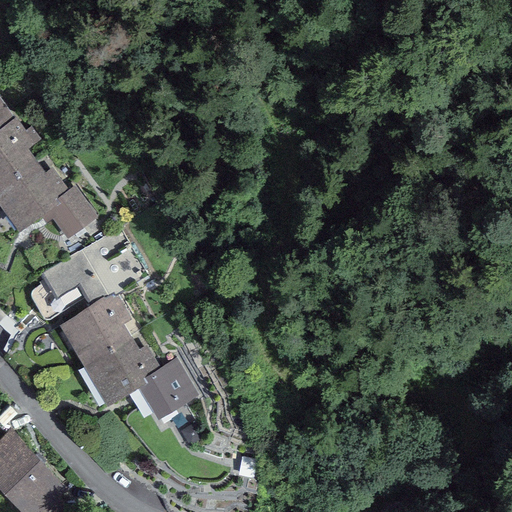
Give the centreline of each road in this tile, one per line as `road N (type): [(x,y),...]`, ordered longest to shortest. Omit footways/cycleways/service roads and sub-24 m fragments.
road 1 (track): [(188,0),(262,94),(282,145),(282,206),(259,297),(270,352),(291,375),(343,394),(441,397),(471,430),(465,459),(391,511)]
road 2 (residential): [(136,511),(82,467),(0,369)]
